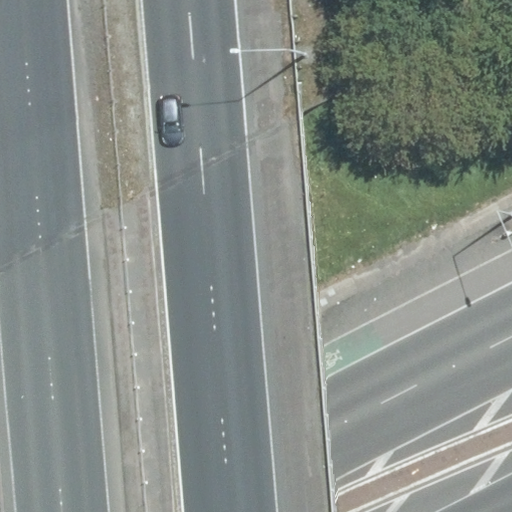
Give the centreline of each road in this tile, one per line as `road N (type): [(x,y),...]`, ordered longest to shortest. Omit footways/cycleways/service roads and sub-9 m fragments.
road 1 (motorway): [(62,511),(19,0)]
road 2 (motorway): [(193,0),(235,511)]
road 3 (trunk): [(154,511),(511,330)]
road 4 (motorway): [(511,202),(478,0)]
